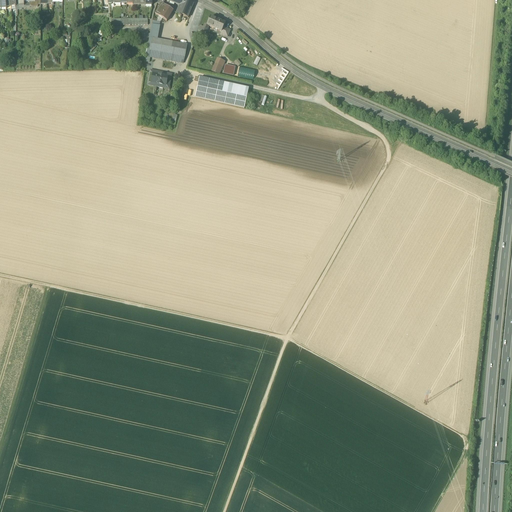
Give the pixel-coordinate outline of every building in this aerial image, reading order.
[(15,0),(15,7),(15,10),(19,10),(19,6),(24,6),(24,2),(24,1),(23,0),(15,0)] [(193,4),(185,1),(184,4),(180,15),(188,18),(193,4)] [(163,5),(161,3),(160,4),(158,9),(165,13),(168,8),(163,5)] [(165,13),(158,9),(155,14),(167,21),(173,11),(168,8),(165,13)] [(210,17),(207,25),(207,26),(208,27),(213,29),(217,20),(210,17)] [(217,20),(213,29),(221,32),(223,28),(225,24),(217,20)] [(230,31),(223,28),(221,32),(220,34),(227,37),(230,31)] [(187,46),(152,39),(150,51),(185,58),(187,46)] [(150,51),(147,50),(146,58),(183,65),(185,58),(150,51)] [(220,75),(225,64),(218,61),(213,72),(220,75)] [(225,66),(223,74),(233,76),(235,68),(225,66)] [(171,77),(153,74),(151,84),(157,85),(156,87),(163,88),(163,86),(169,87),(171,77)] [(248,89),(199,78),(195,98),(244,109),(248,89)]
